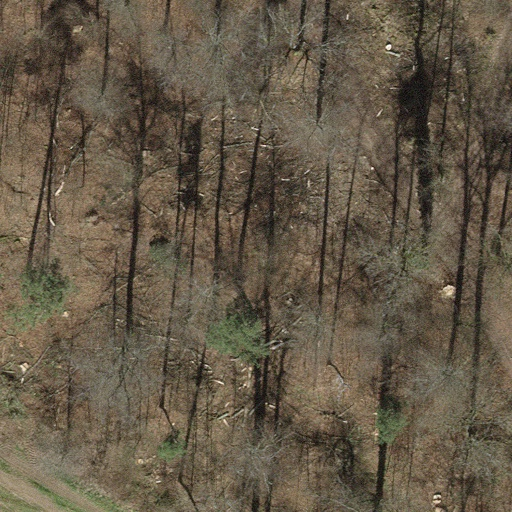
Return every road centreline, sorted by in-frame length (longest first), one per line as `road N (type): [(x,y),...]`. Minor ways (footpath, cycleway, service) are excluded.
road 1 (track): [(312,0),(461,261),(511,330)]
road 2 (track): [(461,261),(471,139),(511,41)]
